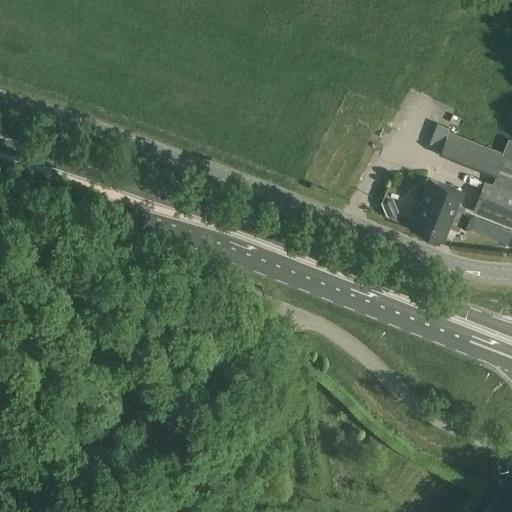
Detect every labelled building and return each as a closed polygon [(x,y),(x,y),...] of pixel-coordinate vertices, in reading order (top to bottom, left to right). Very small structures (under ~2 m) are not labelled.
[(511,139),(509,139),(493,181),(511,189),(511,139)] [(429,178),(410,226),(442,239),(449,221),(458,224),(463,212),(465,206),(456,203),(461,191),(429,178)] [(511,190),(485,179),(472,210),(511,227),(511,190)] [(458,224),(507,243),(511,231),(463,212),(458,224)] [(112,275),(94,267),(89,278),(108,286),(112,275)]
